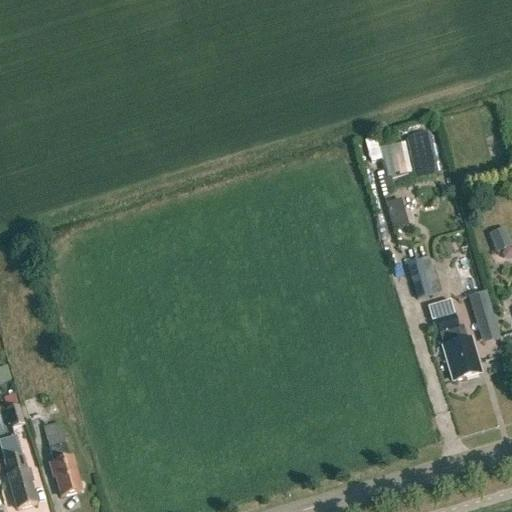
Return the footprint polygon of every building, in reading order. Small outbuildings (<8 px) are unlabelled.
[(430,139),(409,143),(417,182),(438,177),(430,139)] [(364,144),(369,166),(380,163),(385,179),(376,182),(381,197),(390,195),(398,188),(413,184),(404,146),(385,150),(383,142),(375,144),(375,142),(364,144)] [(489,237),(496,255),(511,249),(504,231),(489,237)] [(424,273),(409,277),(416,304),(432,299),(424,273)] [(479,340),(497,335),(485,296),(467,301),(479,340)] [(453,385),(480,377),(469,342),(462,345),(450,306),(433,311),(436,323),(435,323),(453,385)] [(27,399),(30,417),(43,414),(39,396),(27,399)] [(15,397),(3,401),(6,412),(18,409),(15,397)] [(19,409),(0,413),(0,420),(2,428),(10,426),(11,432),(24,428),(19,409)] [(50,467),(49,467),(53,481),(56,480),(62,501),(80,495),(76,480),(77,480),(71,461),(68,462),(58,427),(40,432),(50,467)] [(26,474),(16,440),(0,444),(0,446),(9,479),(7,479),(12,498),(13,497),(17,511),(21,511),(36,508),(30,487),(33,486),(30,473),(26,474)]
